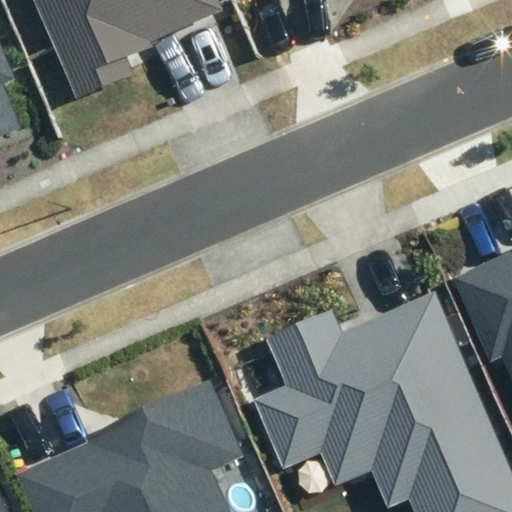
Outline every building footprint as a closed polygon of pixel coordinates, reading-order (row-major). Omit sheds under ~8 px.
[(32,0),(76,98),(132,73),(124,54),(182,29),(225,10),(220,0),(32,0)] [(0,136),(22,127),(4,84),(14,79),(0,46),(0,136)] [(511,253),(452,280),(490,364),(501,359),(511,382),(511,253)] [(343,329),(333,307),(261,337),(280,382),(249,395),(281,470),(323,452),(335,482),(373,466),(389,504),(411,495),(417,511),(511,511),(511,469),(435,290),(343,329)] [(229,511),(210,469),(240,455),(208,383),(85,439),(86,443),(17,474),(34,511),(229,511)]
